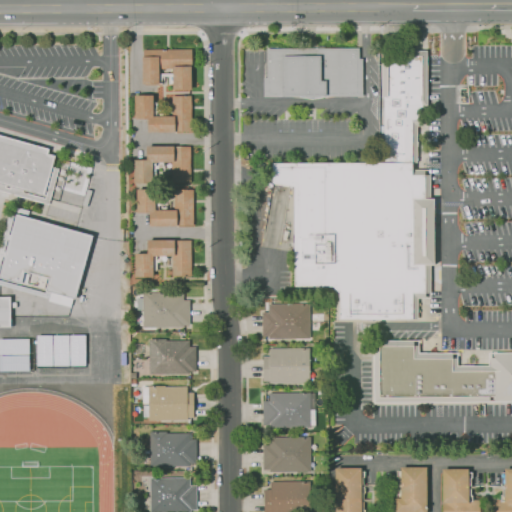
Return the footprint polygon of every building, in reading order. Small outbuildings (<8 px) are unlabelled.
[(266,48),(358,47),(358,58),(361,58),(362,95),(262,96),(262,76),(266,76),(266,48)] [(141,49),(190,49),(190,89),(172,89),(172,68),(159,68),(158,83),(141,85),(141,49)] [(383,164),(383,97),(381,97),(381,51),(426,51),(426,127),(417,127),(417,163),(411,164),(383,164)] [(132,95),(152,95),(151,114),(172,115),(172,96),(190,96),(191,130),(147,130),(147,119),(134,120),(132,95)] [(0,183),(6,185),(5,187),(10,188),(10,186),(23,190),(22,192),(45,198),(47,192),(45,192),(46,187),(48,188),(54,167),(58,168),(48,204),(0,190),(0,134),(49,148),(47,153),(47,155),(0,142),(0,183)] [(46,187),(45,192),(44,196),(23,190),(10,186),(6,185),(0,183),(0,142),(47,155),(47,153),(55,155),(46,187)] [(145,145),(188,146),(189,182),(171,182),(170,162),(152,163),(153,185),(135,184),(134,159),(147,159),(145,145)] [(411,176),(424,176),(423,199),(434,199),(434,266),(424,266),(424,294),(411,294),(412,319),(338,319),(338,294),(332,288),(293,287),(293,188),(271,184),(271,164),(383,164),(411,164),(411,176)] [(136,189),(153,189),(153,209),(174,208),(174,190),(189,190),(193,225),(149,225),(149,213),(137,212),(136,189)] [(0,245),(11,205),(29,210),(28,215),(15,211),(0,264),(0,280),(46,292),(46,291),(62,295),(60,300),(50,297),(49,299),(0,284),(0,245)] [(46,291),(45,290),(49,278),(24,271),(23,274),(30,276),(28,283),(21,281),(21,283),(0,277),(0,270),(16,214),(92,235),(74,298),(62,295),(46,291)] [(146,239),(189,240),(189,278),(172,278),(172,256),(152,256),(154,275),(134,275),(133,254),(146,254),(146,239)] [(142,292),(182,293),(182,302),(189,303),(189,328),(142,328),(142,292)] [(10,327),(0,327),(0,296),(10,296),(10,327)] [(267,303),(308,303),(309,339),(261,338),(261,310),(267,310),(267,303)] [(415,326),(407,333),(413,341),(422,335),(415,326)] [(84,333),(36,334),(36,365),(84,364),(84,333)] [(27,337),(0,337),(0,369),(28,369),(27,337)] [(148,338),(194,338),(195,375),(148,373),(148,338)] [(267,346),(309,347),(309,386),(262,386),(263,356),(267,356),(267,346)] [(511,403),(374,403),(374,346),(417,346),(417,354),(455,354),(455,365),(486,366),(486,350),(511,350),(511,403)] [(146,386),(185,385),(185,392),(194,392),(195,419),(146,419),(146,386)] [(268,392),(309,392),(308,427),(261,429),(262,401),(268,401),(268,392)] [(149,430),(189,431),(190,439),(196,439),(196,465),(150,466),(149,430)] [(268,436),(308,435),(310,472),(268,471),(269,468),(262,469),(262,443),(268,443),(268,436)] [(399,466),(425,466),(425,511),(393,511),(394,498),(400,497),(399,466)] [(441,511),(441,467),(467,466),(467,500),(477,500),(477,511),(441,511)] [(334,511),(360,511),(359,467),(333,467),(334,511)] [(503,468),(511,467),(511,511),(491,511),(491,500),(503,500),(503,468)] [(150,511),(150,476),(187,475),(187,485),(194,485),(195,511),(150,511)] [(268,479),(308,480),(308,511),(263,511),(263,490),(269,490),(268,479)]
